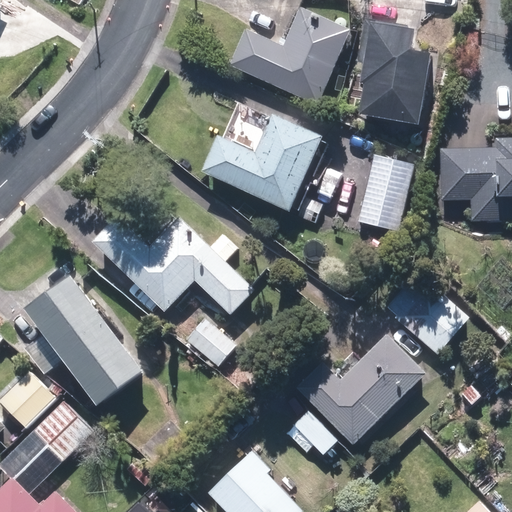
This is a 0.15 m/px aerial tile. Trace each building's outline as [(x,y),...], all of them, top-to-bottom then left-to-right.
[(248,25),(230,67),(320,106),(352,31),(303,10),(289,43),(248,25)] [(397,26),(375,23),(362,115),(427,124),(440,33),(397,26)] [(327,138),(276,115),(259,153),(221,136),(204,174),(294,214),(327,138)] [(511,138),(465,140),(441,140),(443,223),(511,222),(511,138)] [(416,165),(377,154),(359,221),(398,231),(416,165)] [(258,290),(184,218),(155,247),(125,217),(98,244),(167,312),(198,281),(233,315),(258,290)] [(418,273),(389,302),(440,353),(469,324),(418,273)] [(147,372),(76,276),(30,310),(101,406),(147,372)] [(238,346),(208,318),(189,339),(219,367),(238,346)] [(429,373),(390,333),(344,378),(327,361),(298,390),(354,446),(429,373)] [(58,397),(32,372),(2,402),(29,427),(58,397)] [(97,431),(68,401),(4,462),(33,492),(97,431)] [(342,442),(311,411),(296,426),(327,457),(342,442)] [(159,414),(135,438),(162,466),(187,442),(159,414)] [(305,511),(310,507),(255,451),(210,495),(226,511),(305,511)] [(136,454),(125,465),(145,487),(157,476),(136,454)] [(43,506),(17,479),(0,493),(0,511),(82,511),(62,490),(43,506)] [(491,511),(482,502),(470,511),(491,511)]
